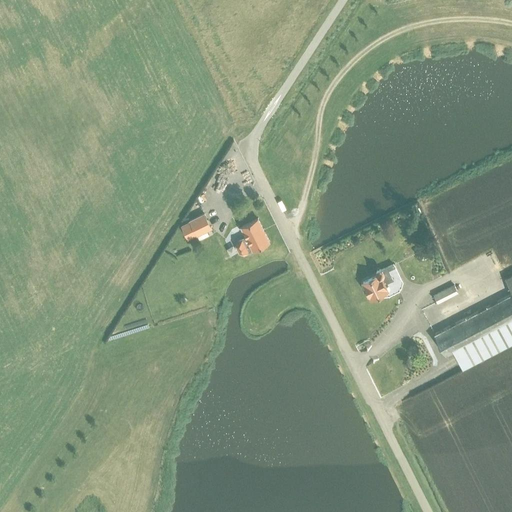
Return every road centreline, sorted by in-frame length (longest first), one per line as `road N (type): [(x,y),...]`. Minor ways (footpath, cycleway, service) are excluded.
road 1 (unclassified): [(427,511),(245,147),(343,0)]
road 2 (track): [(285,228),(302,213),(324,95),(347,68),(410,27),(450,17),(511,25)]
